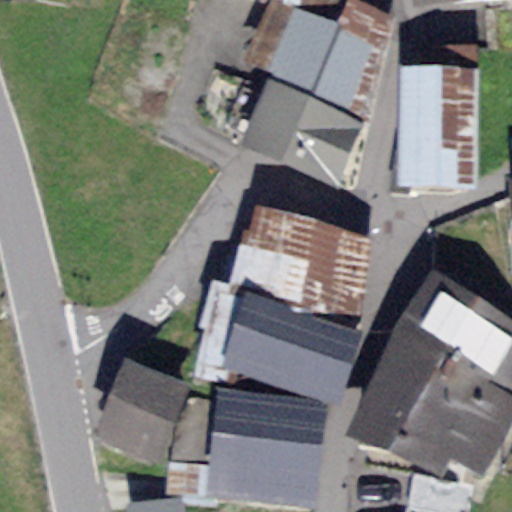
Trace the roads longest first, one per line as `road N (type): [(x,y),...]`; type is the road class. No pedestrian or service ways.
road 1 (residential): [(33,331),(114,328),(203,227),(250,194),(369,224)]
road 2 (residential): [(330,511),(332,471),(380,336),(384,275),(369,224)]
road 3 (residential): [(369,224),(398,0)]
road 4 (tertiary): [(33,331),(70,511)]
road 5 (residential): [(369,224),(479,188),(511,158)]
road 6 (tertiary): [(0,191),(33,331)]
